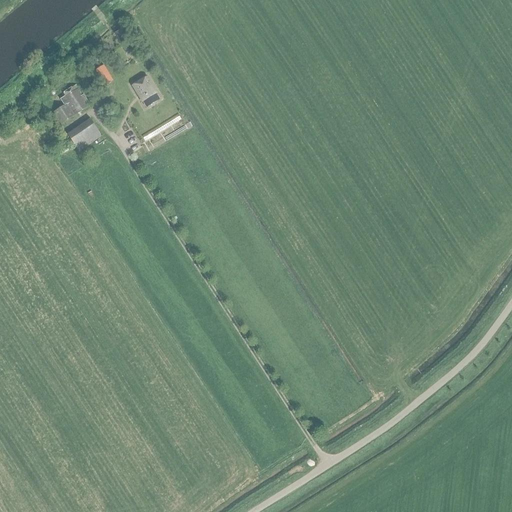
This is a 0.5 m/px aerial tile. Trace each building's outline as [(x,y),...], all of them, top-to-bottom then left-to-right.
[(123,45),(122,46),(123,49),(125,48),(129,55),(134,51),(128,42),(123,45)] [(103,65),(95,71),(105,87),(113,82),(103,65)] [(147,76),(131,86),(141,103),(142,103),(146,109),(160,100),(156,94),(157,94),(147,76)] [(60,125),(64,122),(89,106),(76,85),(64,94),(65,97),(60,100),(64,106),(53,113),(60,125)] [(102,136),(90,119),(67,135),(78,152),(102,136)] [(59,150),(63,155),(70,150),(61,136),(51,143),(57,151),(59,150)]
